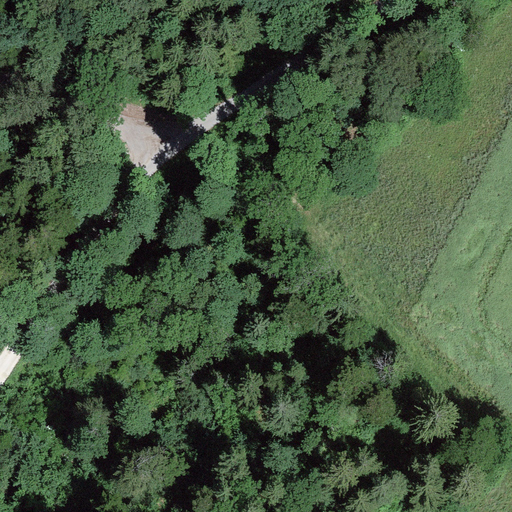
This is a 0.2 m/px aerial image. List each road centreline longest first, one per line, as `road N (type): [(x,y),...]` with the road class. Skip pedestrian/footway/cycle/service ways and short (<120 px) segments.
road 1 (track): [(0,376),(106,217),(174,147),(396,0)]
road 2 (track): [(174,147),(0,77)]
